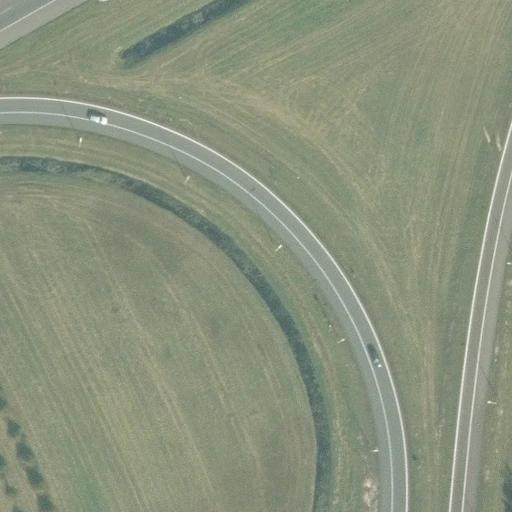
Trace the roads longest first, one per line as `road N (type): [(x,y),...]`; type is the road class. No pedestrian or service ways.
road 1 (motorway): [(0,109),(100,117),(148,132),(232,174),(303,236),(332,272),(375,354),(398,445),(400,511)]
road 2 (motorway): [(456,511),(477,317),(511,147)]
